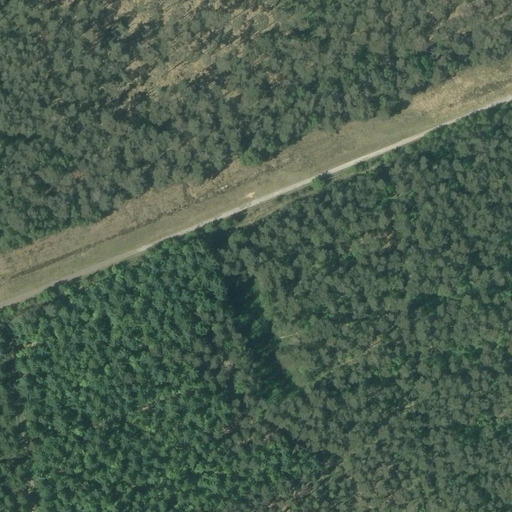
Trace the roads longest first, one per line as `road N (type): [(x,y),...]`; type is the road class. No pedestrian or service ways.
road 1 (track): [(511,93),(0,305)]
road 2 (track): [(433,511),(380,171)]
road 3 (track): [(36,511),(11,323)]
